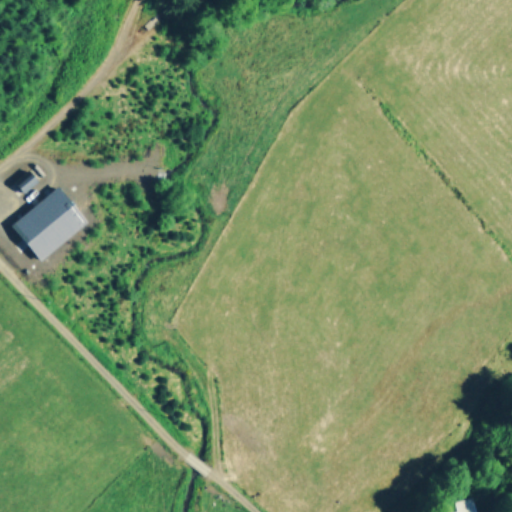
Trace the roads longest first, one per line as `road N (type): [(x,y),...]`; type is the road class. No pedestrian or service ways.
road 1 (track): [(251,511),(183,433),(0,255)]
road 2 (track): [(0,176),(154,0)]
